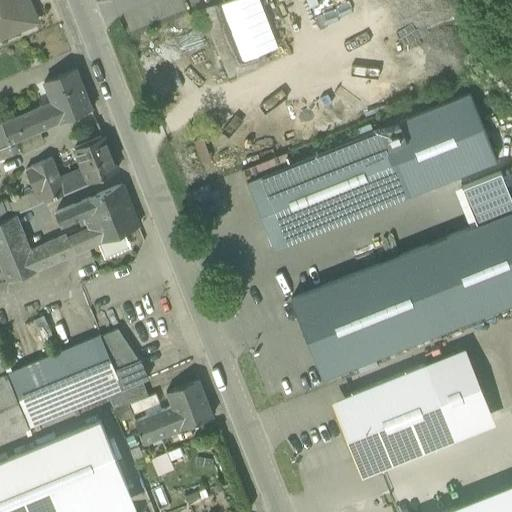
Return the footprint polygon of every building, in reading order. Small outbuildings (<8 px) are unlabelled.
[(0,0),(0,36),(36,21),(27,0),(0,0)] [(259,0),(229,0),(218,5),(240,61),(277,46),(259,0)] [(76,68),(44,82),(54,109),(59,122),(92,108),(76,68)] [(39,107),(2,123),(10,143),(17,140),(39,131),(59,122),(54,109),(42,114),(39,107)] [(2,123),(0,123),(0,147),(10,143),(2,123)] [(381,128),(247,181),(273,247),(407,194),(389,147),(406,140),(399,123),(382,129),(381,128)] [(39,131),(17,140),(18,143),(16,144),(20,154),(25,152),(25,153),(45,144),(39,131)] [(116,170),(102,135),(75,147),(85,173),(79,171),(60,179),(65,192),(116,170)] [(52,157),(31,166),(31,167),(25,169),(33,189),(40,204),(65,192),(60,179),(52,157)] [(511,199),(500,170),(461,185),(476,221),(511,206),(511,199)] [(122,183),(55,212),(61,226),(79,218),(85,231),(67,239),(65,235),(28,251),(36,269),(138,225),(122,183)] [(15,206),(18,213),(40,204),(33,189),(7,200),(11,208),(15,206)] [(7,200),(0,203),(0,221),(14,215),(18,213),(15,206),(11,208),(7,200)] [(511,208),(290,298),(322,375),(511,298),(511,208)] [(28,251),(14,215),(0,221),(0,262),(8,281),(36,269),(28,251)] [(0,375),(0,438),(108,394),(141,380),(147,378),(140,359),(138,360),(117,329),(100,336),(100,334),(0,375)] [(425,363),(350,394),(357,412),(339,420),(354,457),(372,450),(380,469),(455,438),(447,419),(477,407),(462,370),(432,382),(425,363)] [(172,405),(134,420),(135,422),(142,440),(143,443),(212,415),(198,378),(166,391),(172,405)] [(141,380),(108,394),(113,407),(117,406),(127,402),(147,394),(141,380)] [(127,402),(117,406),(121,417),(132,413),(127,402)] [(100,420),(0,460),(0,511),(123,511),(136,507),(100,420)] [(135,422),(122,427),(129,445),(142,440),(135,422)] [(158,472),(173,465),(166,450),(151,456),(158,472)] [(511,511),(511,483),(440,511),(511,511)]
